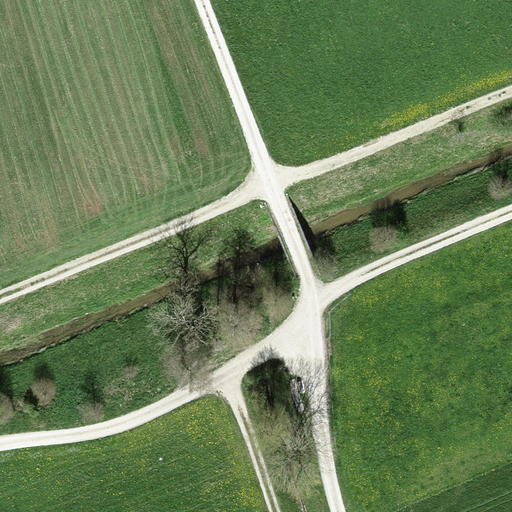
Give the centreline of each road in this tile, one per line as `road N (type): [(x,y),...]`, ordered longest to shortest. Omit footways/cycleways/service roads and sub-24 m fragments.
road 1 (track): [(511,210),(314,301),(265,352),(124,424),(0,444)]
road 2 (track): [(0,297),(511,85)]
road 3 (track): [(268,185),(314,301),(324,471),(334,511)]
road 4 (track): [(268,185),(198,0)]
road 5 (track): [(274,511),(227,376)]
